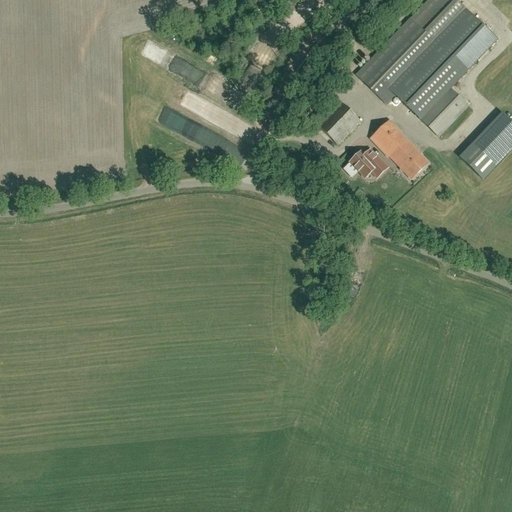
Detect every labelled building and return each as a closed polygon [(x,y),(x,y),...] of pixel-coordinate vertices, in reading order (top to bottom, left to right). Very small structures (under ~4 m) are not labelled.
[(455,0),(429,0),(411,20),(357,76),(386,104),(394,96),(419,119),(426,112),(449,88),(496,39),(472,16),(455,0)] [(349,59),(338,40),(328,46),(339,65),(349,59)] [(426,112),(419,119),(439,138),(468,106),(449,88),(426,112)] [(323,132),(337,146),(361,122),(346,108),(335,97),(311,121),(323,132)] [(511,124),(502,115),(460,159),(482,180),(511,149),(511,124)] [(411,180),(428,164),(389,122),(370,139),(388,158),(389,157),(411,180)] [(221,157),(232,161),(237,148),(226,144),(221,157)] [(361,152),(350,163),(365,179),(372,172),(377,178),(387,169),(370,150),(365,156),(361,152)]
